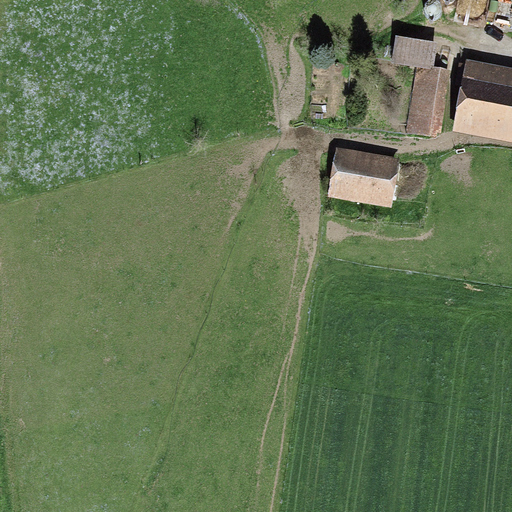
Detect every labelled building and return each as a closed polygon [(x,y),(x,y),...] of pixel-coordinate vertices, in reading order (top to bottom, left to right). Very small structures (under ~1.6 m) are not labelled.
[(425,9),(424,13),(425,16),(427,19),(430,20),(434,21),(437,20),(440,18),(441,14),(442,11),(441,8),(439,5),(436,4),(432,3),(429,4),(426,6),(425,9)] [(432,68),(436,48),(399,43),(396,62),(432,68)] [(435,60),(434,63),(435,66),(437,68),(439,70),(442,70),(445,69),(448,68),(449,65),(450,62),(449,59),(447,57),(445,56),(442,55),(439,56),(436,57),(435,60)] [(511,72),(472,64),(461,123),(511,133),(511,72)] [(442,116),(433,115),(440,72),(418,68),(411,113),(416,114),(412,133),(430,136),(430,130),(440,132),(442,116)] [(334,191),(388,201),(394,166),(340,156),(334,191)]
